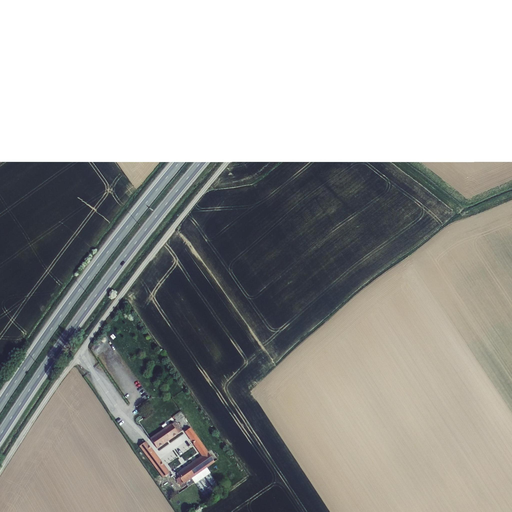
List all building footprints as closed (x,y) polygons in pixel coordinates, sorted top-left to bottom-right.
[(172,424),(178,433),(182,430),(176,421),(172,424)] [(171,424),(150,438),(157,449),(179,434),(178,433),(171,424)] [(191,427),(184,432),(201,456),(176,473),(179,477),(183,484),(207,468),(215,462),(208,452),(191,427)] [(139,446),(163,478),(170,473),(147,441),(139,446)] [(183,484),(180,486),(182,488),(186,485),(188,486),(194,482),(195,484),(211,473),(207,468),(183,484)]
